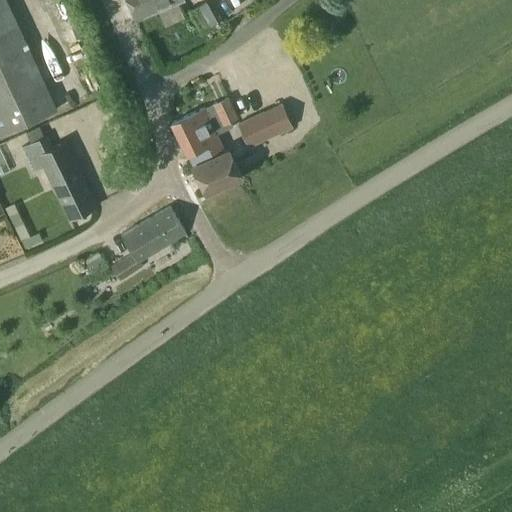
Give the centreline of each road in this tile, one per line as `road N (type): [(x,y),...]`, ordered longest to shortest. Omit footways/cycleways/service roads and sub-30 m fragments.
road 1 (tertiary): [(236,276),(511,108)]
road 2 (tertiary): [(0,445),(236,276)]
road 3 (unclassified): [(0,287),(175,178)]
road 4 (unclassified): [(175,178),(151,94),(108,0)]
